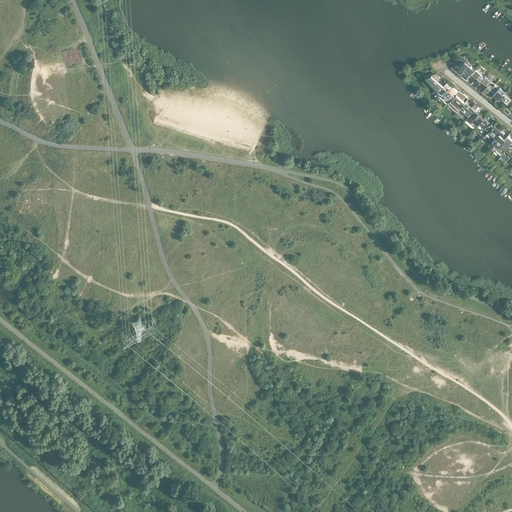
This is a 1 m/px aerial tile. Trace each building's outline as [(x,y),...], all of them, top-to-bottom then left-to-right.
[(468,75),(474,68),(473,68),(465,61),(463,64),(461,62),(450,67),(460,75),(463,71),(467,75),(468,75)] [(484,77),(484,76),(476,69),(470,76),(479,84),(484,77)] [(444,86),(438,81),(442,77),(437,72),(425,77),(439,92),(444,86)] [(491,89),(494,85),(495,84),(494,84),(485,76),(484,77),(479,84),(479,83),(485,88),(481,92),(485,95),(491,89)] [(451,90),(454,86),(448,81),(444,86),(439,92),(444,97),(444,96),(444,97),(445,98),(445,97),(446,97),(445,99),(445,98),(445,99),(449,103),(455,95),(454,94),(454,93),(453,93),(452,91),(451,90)] [(497,99),(498,98),(504,91),(500,87),(498,88),(494,85),(491,89),(495,92),(493,95),(497,99)] [(465,102),(463,100),(466,96),(459,90),(455,95),(449,103),(458,110),(465,102)] [(511,98),(504,92),(504,91),(498,98),(500,100),(499,102),(500,102),(502,99),(508,105),(511,100),(511,98)] [(466,119),(475,110),(478,105),(475,103),(471,108),(470,106),(466,102),(457,111),(466,119)] [(476,127),(484,117),(475,110),(466,119),(476,127)] [(483,136),(493,125),(484,117),(476,127),(474,129),(476,130),(483,136)] [(492,142),(502,131),(502,130),(499,128),(497,130),(498,128),(494,124),(493,125),(483,136),(490,144),(492,142)] [(496,149),(505,139),(502,136),(504,133),(504,134),(505,133),(502,131),(492,142),(495,144),(493,146),(492,147),(495,150),(496,149)] [(501,156),(511,142),(511,139),(508,135),(505,139),(496,149),(502,154),(501,156)] [(511,155),(511,142),(501,156),(507,161),(511,155)]
